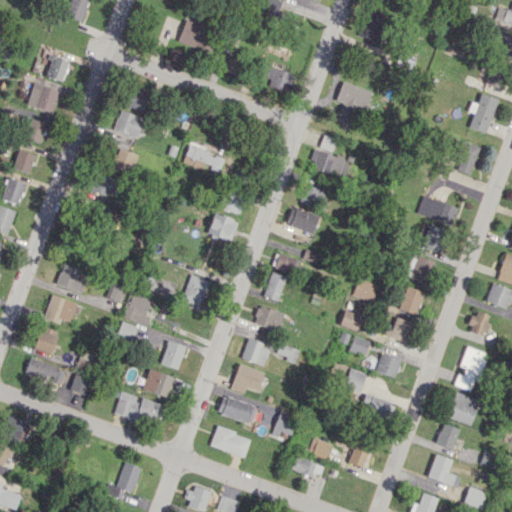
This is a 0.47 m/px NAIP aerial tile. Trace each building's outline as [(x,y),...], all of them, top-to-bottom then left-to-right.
[(86,0),(67,0),(63,14),(80,20),(86,0)] [(266,0),(264,18),(276,20),(278,0),(266,0)] [(505,8),(502,20),(511,22),(511,1),(510,9),(505,8)] [(378,23),(363,19),(358,35),(373,39),(378,23)] [(210,26),(182,20),(177,41),(205,47),(210,26)] [(511,56),(511,52),(511,33),(495,30),(490,51),(511,56)] [(415,57),(402,52),(397,65),(410,70),(415,57)] [(239,58),(224,54),(220,68),(235,72),(239,58)] [(59,80),(67,61),(52,55),(44,75),(59,80)] [(264,84),(286,92),(293,74),(271,66),(264,84)] [(504,73),(489,67),(483,82),(498,88),(504,73)] [(335,120),(355,127),(368,90),(341,80),(334,100),(341,102),(335,120)] [(30,105),(50,112),(58,91),(38,84),(30,105)] [(149,94),(127,88),(122,105),(144,111),(149,94)] [(485,132),(496,98),(479,93),(476,103),(470,101),(467,111),(472,113),(467,126),(485,132)] [(111,129),(135,137),(141,117),(118,109),(111,129)] [(39,141),(43,122),(26,118),(22,137),(39,141)] [(332,150),(335,138),(321,135),(318,147),(332,150)] [(478,146),(459,139),(453,155),(459,156),(455,168),(469,173),(478,146)] [(27,173),(33,154),(17,148),(10,167),(27,173)] [(135,153),(115,148),(110,168),(130,173),(135,153)] [(348,161),(314,149),(308,166),(342,178),(348,161)] [(112,197),(117,179),(95,173),(90,191),(112,197)] [(23,182),(6,177),(0,197),(0,199),(16,204),(23,182)] [(323,190),(305,184),(299,200),(317,206),(323,190)] [(243,195),(226,189),(219,207),(237,214),(243,195)] [(456,205),(421,195),(416,214),(451,223),(456,205)] [(311,232),(317,215),(290,205),(284,223),(311,232)] [(235,219),(211,212),(205,233),(229,240),(235,219)] [(436,252),(445,230),(427,223),(419,246),(436,252)] [(270,265),(291,274),(297,260),(276,251),(270,265)] [(511,283),(511,255),(504,252),(495,278),(511,283)] [(404,278),(426,283),(432,259),(410,253),(404,278)] [(54,284),(80,291),(83,281),(75,279),(78,268),(61,263),(54,284)] [(276,300),(285,276),(270,271),(262,295),(276,300)] [(180,300),(199,306),(208,280),(188,274),(180,300)] [(377,284),(356,278),(351,295),(372,301),(377,284)] [(120,302),(125,286),(111,281),(105,297),(120,302)] [(504,308),(506,301),(511,302),(511,289),(490,282),(484,301),(504,308)] [(414,314),(422,292),(405,285),(397,308),(414,314)] [(120,316),(145,325),(149,316),(144,314),(149,299),(129,291),(120,316)] [(75,302),(50,294),(42,318),(57,322),(58,318),(69,322),(75,302)] [(251,322),(277,330),(282,312),(257,304),(251,322)] [(356,330),(361,315),(343,309),(338,325),(356,330)] [(467,330),(481,334),(487,314),(473,310),(467,330)] [(384,328),(382,335),(405,341),(410,321),(394,316),(391,329),(384,328)] [(136,326),(120,320),(114,335),(130,341),(136,326)] [(31,347),(48,353),(55,333),(38,327),(31,347)] [(363,355),(368,340),(352,335),(347,349),(363,355)] [(261,365),(268,346),(246,338),(239,357),(261,365)] [(176,368),(184,346),(167,339),(159,362),(176,368)] [(298,349),(278,343),(274,355),(294,361),(298,349)] [(458,365),(461,366),(454,385),(473,391),(487,353),(465,345),(458,365)] [(393,376),(399,359),(379,353),(374,370),(393,376)] [(59,383),(64,368),(28,357),(23,372),(47,380),(47,379),(59,383)] [(243,392),(244,387),(257,390),(262,370),(236,363),(230,388),(243,392)] [(366,374),(349,367),(342,386),(358,393),(366,374)] [(166,396),(172,375),(147,368),(141,389),(166,396)] [(84,394),(90,378),(74,373),(68,389),(84,394)] [(113,413),(154,426),(161,403),(138,396),(119,390),(113,413)] [(477,399),(453,391),(445,416),(469,424),(477,399)] [(216,412),(249,424),(255,407),(222,395),(216,412)] [(364,413),(385,419),(390,402),(369,395),(364,413)] [(295,417),(279,410),(270,431),(286,438),(295,417)] [(28,421),(4,417),(1,437),(25,441),(28,421)] [(457,428),(441,422),(434,442),(451,447),(457,428)] [(249,437),(215,425),(209,444),(242,456),(249,437)] [(330,443),(312,437),(307,453),(324,459),(330,443)] [(368,447),(353,443),(347,462),(362,466),(368,447)] [(446,472),(450,459),(433,453),(426,477),(455,486),(459,476),(446,472)] [(317,477),(322,465),(294,455),(290,467),(317,477)] [(120,498),(122,489),(131,492),(139,467),(122,461),(115,485),(106,483),(103,493),(120,498)] [(202,511),(209,490),(191,484),(184,504),(202,511)] [(462,503),(480,508),(484,491),(466,486),(462,503)] [(431,511),(435,496),(419,493),(417,503),(411,501),(408,511),(431,511)] [(215,509),(223,511),(233,511),(238,501),(220,494),(215,509)]
